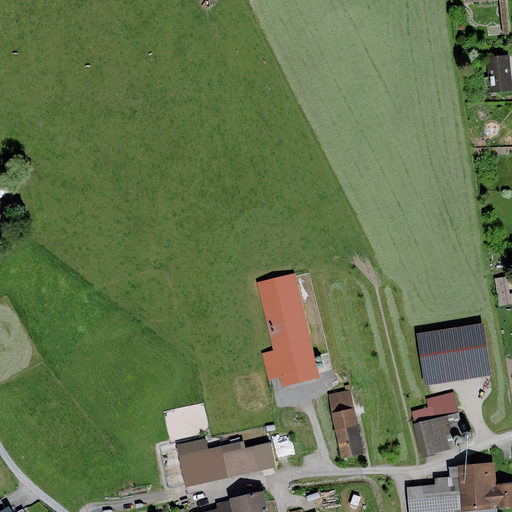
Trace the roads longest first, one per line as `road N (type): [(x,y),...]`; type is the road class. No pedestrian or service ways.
road 1 (track): [(359,265),(380,307),(421,469)]
road 2 (residential): [(511,436),(432,467),(364,471)]
